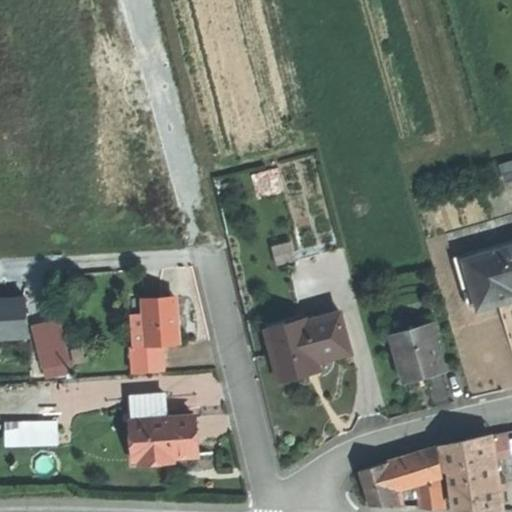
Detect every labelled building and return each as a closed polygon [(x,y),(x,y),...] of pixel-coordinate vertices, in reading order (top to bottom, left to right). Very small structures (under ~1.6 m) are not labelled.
[(511,250),(478,258),(491,312),(503,309),(511,307),(511,250)] [(176,300),(146,302),(147,317),(134,318),(136,348),(163,346),(179,345),(176,300)] [(26,303),(0,304),(0,342),(29,340),(26,303)] [(437,323),(401,334),(416,385),(435,380),(453,374),(437,323)] [(314,336),(277,347),(290,397),(328,385),(326,377),(343,372),(359,367),(346,329),(314,339),(314,336)] [(136,348),(132,348),(134,376),(165,374),(163,346),(136,348)] [(162,397),(129,400),(130,424),(164,422),(162,397)] [(164,422),(130,424),(133,462),(139,461),(139,465),(163,464),(163,459),(197,457),(194,420),(164,422)] [(42,429),(18,430),(18,444),(58,441),(57,422),(42,423),(42,429)] [(482,437),(443,446),(444,472),(451,471),(456,508),(475,508),(492,509),(482,437)] [(438,452),(392,463),(397,485),(421,480),(420,473),(441,472),(438,452)] [(392,463),(364,471),(372,504),(399,505),(396,496),(394,486),(397,485),(392,463)] [(441,472),(420,473),(421,480),(422,507),(445,507),(441,472)]
